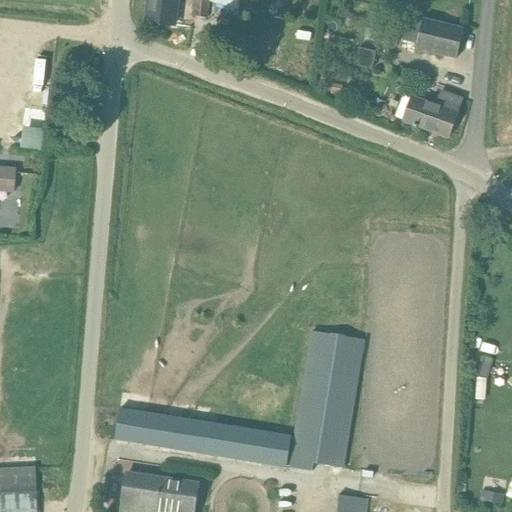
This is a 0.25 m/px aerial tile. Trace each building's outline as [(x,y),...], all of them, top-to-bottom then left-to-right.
[(177,0),(150,0),(148,23),(174,26),(177,0)] [(193,0),(192,16),(208,18),(210,1),(240,10),(242,0),(193,0)] [(464,29),(445,25),(423,19),(416,49),(457,59),(464,29)] [(376,52),(359,48),(355,66),(372,70),(376,52)] [(412,97),(403,121),(415,126),(414,128),(417,129),(418,127),(449,138),(463,99),(442,92),(437,107),(412,97)] [(23,148),(44,150),(47,129),(26,126),(23,148)] [(0,192),(15,193),(17,168),(0,167),(0,192)] [(314,464),(343,469),(364,340),(313,332),(291,468),(313,472),(314,464)] [(292,437),(140,412),(121,409),(116,440),(287,468),(292,437)] [(0,470),(0,511),(38,511),(37,469),(0,470)] [(194,511),(198,485),(147,477),(127,474),(121,511),(194,511)] [(367,511),(368,500),(339,496),(339,497),(337,511),(367,511)]
